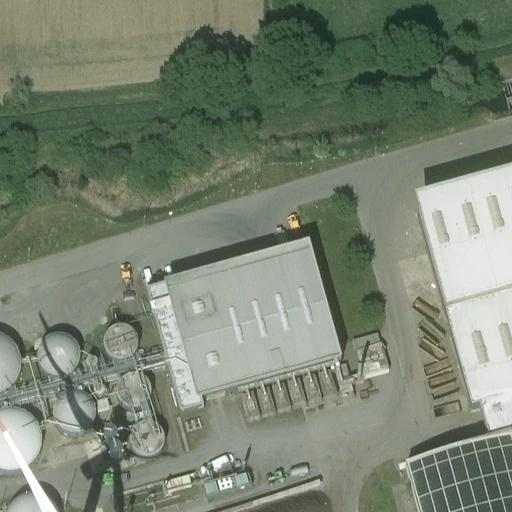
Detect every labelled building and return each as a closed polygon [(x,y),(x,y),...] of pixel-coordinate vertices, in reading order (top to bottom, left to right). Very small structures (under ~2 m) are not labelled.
[(489,449),(406,472),(417,511),(511,511),(511,195),(417,221),(471,415),(479,413),(489,449)] [(308,251),(146,296),(163,355),(167,369),(181,420),(204,414),(201,404),(340,365),(308,251)] [(71,378),(76,373),(79,367),(80,360),(78,353),(74,348),(69,344),(63,342),(57,342),(50,343),(45,347),(41,352),(39,358),(39,365),(42,371),(46,377),(52,380),(58,382),(65,381),(71,378)] [(5,348),(0,345),(0,395),(6,392),(12,386),(16,378),(17,370),(16,361),(11,354),(5,348)] [(83,438),(89,434),(93,429),(95,423),(96,416),(94,409),(90,404),(84,400),(78,399),(71,399),(65,401),(60,405),(57,411),(55,417),(56,424),(59,430),(63,435),(69,438),(76,439),(83,438)] [(107,404),(96,407),(98,415),(109,412),(107,404)] [(151,415),(134,419),(137,430),(142,429),(154,426),(151,415)] [(20,419),(11,418),(1,420),(0,420),(0,472),(7,474),(16,474),(25,471),(33,465),(38,457),(40,448),(39,439),(35,430),(28,423),(20,419)] [(249,478),(203,490),(205,500),(252,489),(249,478)] [(189,480),(166,486),(169,495),(191,489),(189,480)] [(193,493),(146,506),(147,511),(160,511),(195,502),(193,493)] [(59,511),(58,509),(51,502),(43,497),(33,496),(24,497),(15,502),(8,509),(6,511),(59,511)]
